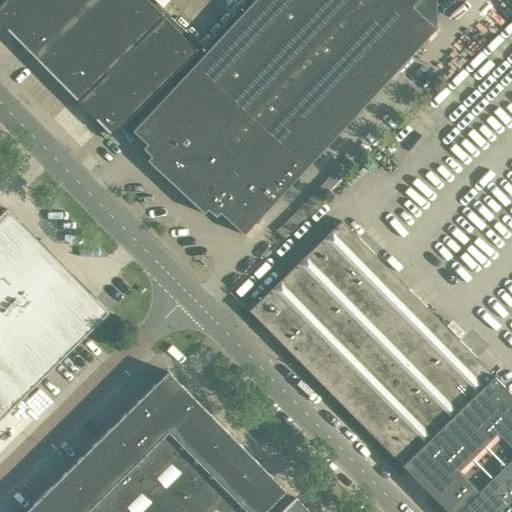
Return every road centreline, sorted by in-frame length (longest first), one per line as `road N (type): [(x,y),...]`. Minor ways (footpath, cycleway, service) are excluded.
road 1 (unclassified): [(402,511),(188,294)]
road 2 (unclassified): [(188,294),(0,103)]
road 3 (unclassified): [(0,482),(188,294)]
